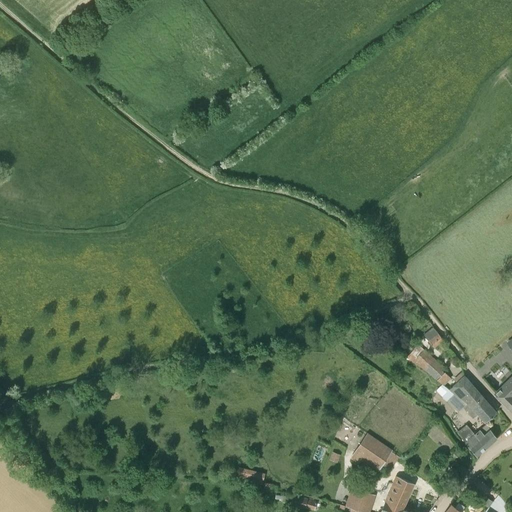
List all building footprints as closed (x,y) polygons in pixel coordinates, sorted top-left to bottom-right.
[(423,335),(432,346),(434,348),(443,340),(433,327),(423,335)] [(417,365),(445,386),(452,379),(443,370),(445,367),(433,356),(418,344),(406,357),(417,365)] [(464,375),(448,389),(452,392),(471,407),(478,415),(479,414),(486,421),(497,412),(478,390),(464,375)] [(511,410),(511,376),(495,393),(500,399),(511,410)] [(471,407),(452,392),(445,400),(457,412),(462,407),(473,419),(478,415),(471,407)] [(470,448),(477,455),(497,437),(490,429),(484,434),(480,429),(474,434),(466,424),(457,432),(465,442),(470,448)] [(398,457),(392,453),(394,450),(369,432),(355,452),(379,470),(383,465),(390,469),(398,457)] [(457,449),(453,452),(457,457),(461,454),(457,449)] [(236,478),(263,485),(265,474),(239,467),(236,478)] [(383,511),(413,511),(402,508),(413,483),(397,477),(383,511)] [(352,487),(346,505),(353,507),(365,511),(369,511),(375,495),(352,487)] [(302,497),(293,495),(291,501),(300,503),(299,506),(314,510),(317,501),(302,497)] [(488,507),(491,502),(492,501),(488,498),(484,504),(488,507)]
